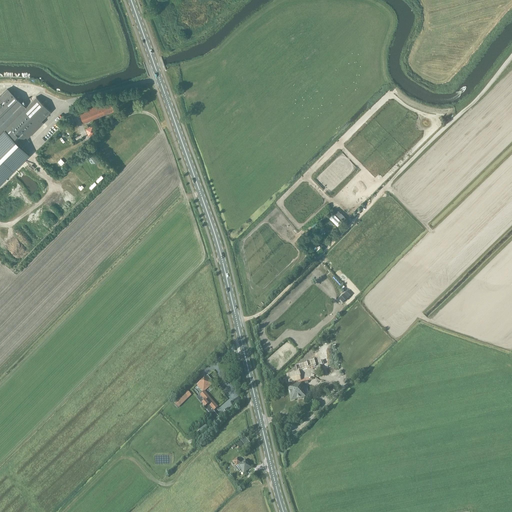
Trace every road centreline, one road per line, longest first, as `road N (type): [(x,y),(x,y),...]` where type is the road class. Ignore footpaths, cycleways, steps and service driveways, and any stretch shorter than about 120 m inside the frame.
road 1 (secondary): [(283,511),(218,245),(131,0)]
road 2 (unknown): [(243,320),(346,226),(330,205)]
